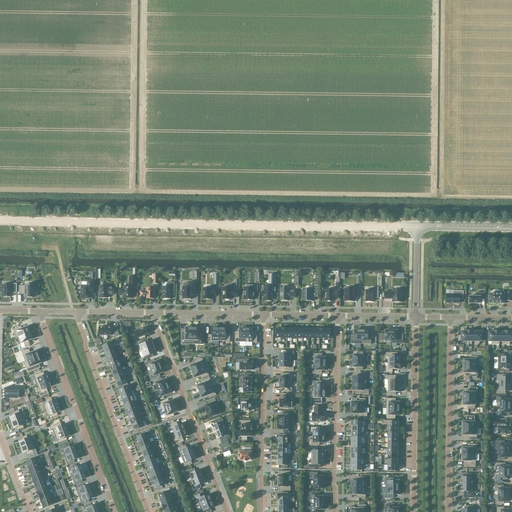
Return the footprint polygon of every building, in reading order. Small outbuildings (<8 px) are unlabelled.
[(352,238),(356,238),(357,239),(362,239),(361,231),(352,232),(352,238)] [(123,290),(119,290),(119,295),(123,295),(123,298),(132,298),(132,294),(133,294),(133,290),(132,290),(132,287),(132,284),(136,284),(136,276),(129,276),(129,284),(129,286),(123,286),(123,290)] [(87,286),(81,286),(81,287),(80,290),(81,290),(81,298),(90,298),(90,294),(93,294),(94,281),(87,281),(87,286)] [(167,287),(163,287),(162,299),(171,299),(171,295),(174,295),(174,283),(167,282),(167,287)] [(182,291),(179,291),(179,296),(182,296),(182,299),(191,299),(191,295),(195,295),(195,282),(188,282),(188,287),(182,287),(182,291)] [(10,285),(1,285),(1,297),(10,297),(10,292),(11,292),(11,293),(16,293),(16,284),(10,284),(10,285)] [(18,286),(18,294),(22,294),(22,293),(24,293),(24,297),(32,297),(32,296),(33,296),(34,290),(33,290),(33,285),(24,285),(24,286),(18,286)] [(253,288),(244,288),(244,292),(243,292),(243,296),(244,296),(244,300),(253,300),(253,296),(254,296),(254,292),(257,292),(258,285),(253,285),(253,288)] [(100,286),(99,298),(107,298),(107,295),(114,295),(114,288),(108,287),(108,286),(100,286)] [(344,289),(344,301),(354,302),(354,297),(355,297),(355,296),(357,296),(357,297),(358,286),(351,286),(351,289),(344,289)] [(313,290),(302,290),(302,301),(313,301),(313,297),(317,297),(318,287),(313,287),(313,290)] [(211,288),(203,288),(203,299),(211,300),(211,295),(213,295),(213,296),(216,296),(216,290),(211,290),(211,288)] [(231,288),(223,288),(222,300),(231,300),(231,296),(232,296),(232,297),(237,297),(237,290),(231,290),(231,288)] [(264,292),(262,292),(262,296),(264,296),(264,300),(272,300),(272,288),(264,288),(264,292)] [(288,289),(280,288),(280,301),(288,301),(288,298),(295,298),(295,291),(288,291),(288,289)] [(372,291),(366,291),(366,302),(373,302),(373,298),(374,298),(378,299),(378,288),(372,288),(372,291)] [(146,291),(140,291),(140,298),(146,298),(146,299),(146,298),(150,298),(150,299),(154,299),(154,298),(155,298),(155,291),(154,291),(154,289),(146,289),(146,291)] [(325,291),(324,291),(324,296),(325,296),(325,301),(333,301),(333,298),(338,298),(338,291),(333,291),(333,290),(325,290),(325,291)] [(401,290),(393,290),(393,292),(385,292),(385,299),(390,299),(390,298),(393,298),(392,302),(401,302),(401,296),(403,296),(403,292),(401,292),(401,290)] [(451,303),(455,303),(459,303),(459,299),(463,300),(463,291),(453,291),(452,294),(446,294),(446,303),(451,303)] [(477,297),(469,297),(469,303),(480,303),(480,298),(483,298),(483,292),(477,292),(477,297)] [(504,294),(490,294),(489,294),(489,296),(488,296),(488,299),(489,299),(489,303),(489,304),(494,304),(498,304),(503,304),(504,304),(504,303),(504,300),(506,300),(506,301),(511,301),(511,292),(506,292),(506,295),(504,295),(504,294)] [(103,327),(99,327),(99,335),(111,335),(114,335),(115,337),(119,335),(117,329),(113,331),(111,331),(111,327),(107,327),(103,326),(103,327)] [(18,327),(12,329),(15,338),(17,338),(17,337),(29,333),(28,331),(27,327),(19,330),(18,327)] [(140,328),(135,330),(135,331),(137,338),(138,338),(139,340),(145,338),(144,335),(148,334),(146,327),(140,329),(140,328)] [(189,327),(186,327),(186,328),(185,328),(185,331),(181,331),(181,339),(185,339),(185,342),(192,342),(192,328),(189,328),(189,327)] [(195,328),(192,328),(192,342),(199,342),(199,340),(203,340),(203,332),(199,331),(199,328),(199,327),(195,327),(195,328)] [(235,342),(246,342),(246,329),(244,329),(244,327),(240,327),(240,328),(239,328),(239,332),(238,333),(235,333),(235,342)] [(212,341),(219,341),(219,328),(212,328),(212,335),(208,335),(207,342),(212,342),(212,341)] [(219,328),(219,341),(225,341),(225,342),(230,342),(230,335),(225,335),(225,328),(219,328)] [(246,329),(246,342),(257,342),(257,333),(253,333),(252,333),(252,329),(251,329),(251,328),(248,328),(248,329),(246,329)] [(351,337),(351,344),(361,344),(361,330),(354,330),(354,337),(351,337)] [(367,330),(361,330),(361,344),(371,344),(371,337),(367,337),(367,330)] [(383,334),(379,333),(378,341),(391,341),(391,331),(385,331),(385,334),(383,334)] [(397,331),(391,331),(391,341),(403,341),(403,334),(399,334),(397,334),(397,331)] [(466,344),(466,331),(466,332),(461,332),(461,335),(458,335),(458,341),(466,341),(466,344)] [(29,333),(17,337),(17,338),(20,344),(23,342),(25,347),(29,345),(28,342),(27,341),(31,339),(30,335),(29,333)] [(147,340),(139,343),(140,346),(142,351),(153,347),(151,341),(148,342),(147,340)] [(112,342),(102,346),(104,351),(114,348),(112,342)] [(153,347),(142,351),(144,357),(145,360),(154,356),(153,354),(155,353),(153,347)] [(114,348),(104,351),(106,356),(116,353),(114,348)] [(27,350),(21,352),(25,362),(26,362),(38,357),(37,354),(38,354),(37,351),(36,351),(29,354),(27,350)] [(292,361),(292,354),(293,354),(293,351),(286,351),(286,354),(280,354),(279,361),(292,361)] [(363,352),(356,352),(356,355),(353,355),(353,358),(352,358),(351,361),(362,361),(363,352)] [(116,353),(106,356),(108,361),(118,358),(116,353)] [(392,353),(386,353),(385,359),(388,359),(388,363),(400,363),(399,363),(399,356),(392,356),(392,353)] [(320,354),(312,354),(312,358),(313,358),(313,364),(325,364),(325,361),(326,361),(327,358),(326,358),(326,357),(320,357),(320,354)] [(504,354),(498,354),(498,363),(510,363),(510,362),(511,362),(511,359),(511,357),(504,357),(504,354)] [(471,360),(463,360),(463,366),(477,367),(478,356),(471,356),(471,360)] [(38,357),(26,362),(28,368),(30,367),(32,371),(39,368),(37,364),(40,363),(39,360),(40,360),(39,357),(38,357)] [(118,358),(108,361),(110,366),(119,363),(118,358)] [(191,370),(192,372),(205,367),(202,358),(200,358),(196,360),(197,363),(189,366),(190,367),(189,367),(190,370),(191,370)] [(245,359),(235,359),(235,363),(239,363),(239,370),(242,370),(247,371),(247,370),(252,370),(252,363),(247,363),(247,362),(245,362),(245,359)] [(152,360),(144,363),(146,366),(149,367),(151,370),(161,367),(160,364),(161,364),(160,361),(159,362),(159,361),(153,363),(152,360)] [(292,367),(292,361),(279,361),(279,363),(278,363),(278,367),(279,367),(286,367),(286,371),(293,371),(293,367),(292,367)] [(362,361),(351,361),(351,364),(352,364),(352,367),(355,367),(355,370),(362,370),(362,361)] [(119,363),(110,366),(112,371),(121,368),(119,363)] [(400,363),(388,363),(388,366),(385,366),(385,373),(392,373),(392,369),(399,369),(399,368),(400,368),(400,363)] [(498,363),(498,372),(504,372),(504,369),(510,369),(510,368),(511,368),(511,365),(510,365),(510,363),(498,363)] [(325,364),(313,364),(313,370),(312,370),(312,374),(320,374),(320,370),(325,370),(326,370),(326,366),(325,366),(325,364)] [(477,367),(463,366),(463,369),(462,369),(462,372),(463,372),(463,373),(471,373),(471,377),(477,377),(477,367)] [(161,367),(151,370),(152,374),(149,377),(151,380),(159,377),(158,374),(163,372),(164,371),(162,368),(162,369),(161,367)] [(205,367),(192,372),(193,375),(192,375),(193,378),(194,378),(201,376),(202,378),(209,376),(205,367)] [(121,368),(112,371),(114,376),(123,373),(121,368)] [(43,372),(33,375),(37,385),(48,381),(47,379),(46,375),(44,376),(43,372)] [(126,372),(114,376),(116,381),(125,378),(124,375),(127,374),(126,372)] [(279,377),(279,383),(289,383),(292,383),(292,373),(281,373),(280,377),(279,377)] [(366,373),(359,373),(359,377),(352,377),(352,384),(364,384),(364,380),(366,380),(366,373)] [(249,375),(242,374),(242,378),(244,378),(243,383),(240,383),(240,387),(243,387),(243,392),(252,392),(252,378),(249,378),(249,375)] [(503,375),(496,375),(496,381),(498,381),(497,384),(510,384),(510,378),(503,378),(503,375)] [(394,376),(387,376),(387,379),(388,379),(387,386),(400,386),(400,384),(401,385),(401,381),(400,381),(400,379),(394,379),(394,376)] [(125,378),(116,381),(118,387),(127,383),(125,378)] [(198,389),(199,392),(213,387),(209,378),(202,381),(203,383),(197,386),(196,387),(198,390),(198,389)] [(167,379),(152,385),(155,391),(168,386),(167,384),(168,383),(167,379)] [(48,381),(37,385),(40,394),(47,391),(46,388),(50,387),(49,383),(48,381)] [(320,381),(312,381),(312,385),(313,385),(313,391),(325,391),(325,388),(327,388),(327,385),(320,385),(320,381)] [(289,383),(279,383),(279,388),(280,388),(280,392),(292,392),(292,388),(289,388),(289,383)] [(364,384),(352,384),(352,390),(359,390),(359,394),(368,394),(368,390),(366,390),(366,387),(364,387),(364,384)] [(510,384),(497,384),(497,388),(496,388),(496,394),(503,394),(503,391),(510,391),(510,384)] [(130,385),(119,390),(121,395),(130,391),(132,391),(130,385)] [(168,386),(155,391),(157,398),(172,392),(170,388),(169,389),(168,386)] [(400,386),(387,386),(387,392),(386,392),(386,396),(394,396),(394,392),(400,392),(400,390),(401,390),(401,387),(400,387),(400,386)] [(213,387),(199,392),(200,394),(199,394),(201,398),(201,397),(202,398),(209,395),(210,398),(216,395),(213,387)] [(4,388),(4,398),(9,398),(9,395),(18,396),(18,388),(4,388)] [(470,392),(463,392),(462,399),(477,399),(477,388),(470,388),(470,392)] [(130,391),(121,395),(123,400),(132,396),(130,391)] [(325,391),(313,391),(313,397),(312,397),(312,404),(322,404),(322,401),(320,401),(320,398),(326,398),(326,395),(325,395),(325,391)] [(290,400),(290,395),(282,395),(282,398),(283,398),(283,400),(279,400),(279,408),(283,408),(283,409),(288,409),(288,408),(292,408),(292,400),(290,400)] [(132,396),(123,400),(125,405),(134,401),(132,396)] [(506,396),(497,396),(496,406),(510,406),(510,404),(511,404),(511,401),(510,401),(510,400),(506,400),(506,396)] [(51,398),(44,400),(46,404),(45,404),(47,409),(58,406),(55,400),(52,401),(51,398)] [(240,403),(240,410),(244,410),(244,412),(249,412),(249,410),(252,410),(252,407),(253,407),(253,404),(252,404),(252,403),(248,403),(248,399),(240,398),(240,403)] [(214,399),(207,402),(208,405),(205,406),(206,410),(207,413),(209,417),(217,415),(212,404),(216,402),(214,399)] [(359,402),(351,402),(351,405),(352,405),(352,408),(365,408),(365,399),(359,399),(359,402)] [(394,399),(386,399),(386,409),(399,409),(399,407),(400,407),(400,403),(399,403),(399,402),(394,402),(394,399)] [(477,399),(462,399),(462,405),(468,405),(468,409),(475,409),(475,399),(477,399)] [(166,400),(159,402),(163,411),(176,406),(174,400),(167,403),(166,400)] [(134,401),(125,405),(126,410),(136,406),(134,401)] [(58,406),(47,409),(49,415),(50,415),(51,418),(57,416),(56,413),(60,411),(58,406)] [(136,406),(126,410),(128,415),(140,411),(138,406),(136,406)] [(176,406),(163,411),(166,419),(172,417),(171,414),(178,411),(176,406)] [(510,406),(496,406),(496,416),(506,416),(506,413),(510,413),(510,412),(511,412),(511,409),(510,409),(510,406)] [(314,407),(314,413),(312,413),(312,421),(313,421),(313,422),(314,422),(317,423),(318,422),(318,421),(325,421),(325,413),(321,413),(321,407),(314,407)] [(365,408),(352,408),(352,413),(358,413),(358,417),(367,417),(367,413),(365,413),(365,408)] [(400,414),(400,411),(399,411),(399,409),(386,409),(386,419),(394,419),(394,415),(399,415),(399,414),(400,414)] [(12,416),(8,417),(11,423),(23,418),(21,412),(19,413),(18,410),(11,413),(12,416)] [(140,411),(128,415),(130,420),(140,417),(142,416),(140,411)] [(293,412),(284,412),(284,416),(279,415),(279,419),(280,419),(279,423),(293,423),(293,412)] [(477,429),(477,422),(474,422),(474,416),(466,416),(466,422),(462,422),(462,423),(461,423),(461,426),(462,426),(462,429),(477,429)] [(140,417),(130,420),(132,425),(142,422),(140,417)] [(23,418),(11,423),(13,428),(16,427),(17,430),(24,428),(22,425),(25,424),(23,418)] [(217,424),(212,426),(215,432),(226,428),(225,424),(222,425),(220,418),(215,420),(217,424)] [(251,430),(251,425),(250,425),(250,421),(239,420),(239,425),(240,425),(240,430),(240,431),(251,431),(251,430)] [(494,427),(498,427),(498,434),(501,434),(501,435),(505,435),(505,434),(509,434),(509,425),(506,425),(506,420),(494,420),(494,427)] [(142,422),(132,425),(134,430),(144,427),(142,422)] [(185,430),(182,423),(176,426),(174,422),(168,425),(170,431),(173,430),(174,434),(185,430)] [(60,423),(54,425),(55,428),(54,428),(56,434),(67,430),(65,424),(61,426),(60,423)] [(293,423),(279,423),(279,426),(278,430),(284,430),(283,433),(293,433),(293,423)] [(226,428),(215,432),(217,439),(222,437),(224,443),(228,441),(225,433),(227,432),(226,428)] [(317,428),(311,428),(311,433),(313,433),(313,437),(324,437),(324,431),(317,431),(317,428)] [(476,440),(477,429),(462,429),(462,431),(461,431),(461,434),(462,434),(462,435),(470,435),(470,440),(476,440)] [(67,430),(56,434),(59,440),(59,439),(60,443),(66,440),(65,437),(69,436),(67,430)] [(187,436),(185,430),(174,434),(175,437),(173,438),(175,445),(182,442),(180,438),(187,436)] [(251,437),(251,431),(240,431),(240,436),(239,436),(239,441),(247,441),(247,437),(251,437)] [(139,436),(137,437),(139,442),(147,439),(145,434),(142,435),(142,434),(139,435),(139,436)] [(21,441),(18,442),(20,448),(33,443),(30,437),(27,438),(26,435),(20,437),(21,441)] [(290,444),(290,435),(280,435),(280,438),(278,438),(278,443),(287,444),(290,444)] [(324,437),(313,437),(313,440),(310,440),(310,446),(317,446),(317,443),(324,443),(324,437)] [(147,439),(139,442),(141,447),(149,444),(151,444),(149,438),(147,439)] [(502,441),(495,441),(495,451),(509,451),(509,444),(502,444),(502,441)] [(33,443),(20,448),(22,453),(26,452),(27,455),(33,453),(32,450),(35,448),(33,443)] [(149,444),(141,447),(142,452),(151,449),(149,444)] [(462,452),(462,454),(475,455),(475,444),(468,444),(468,448),(462,448),(461,448),(461,452),(462,452)] [(67,445),(61,447),(62,450),(63,450),(66,455),(66,456),(75,452),(73,446),(68,448),(67,445)] [(183,446),(177,448),(178,452),(180,451),(182,457),(193,453),(191,447),(185,449),(183,446)] [(316,449),(310,448),(310,452),(312,452),(312,458),(324,458),(324,452),(316,452),(316,449)] [(151,449),(142,452),(144,457),(153,454),(151,449)] [(242,451),(238,451),(238,455),(239,455),(239,460),(243,460),(243,461),(247,461),(247,460),(251,460),(251,459),(252,459),(252,457),(251,457),(251,452),(242,452),(242,451)] [(509,451),(495,451),(495,460),(502,460),(502,457),(509,457),(509,451)] [(66,455),(63,456),(66,463),(67,465),(74,463),(73,460),(78,458),(75,452),(66,456),(66,455)] [(193,453),(182,457),(184,463),(183,463),(184,467),(191,465),(189,461),(196,459),(193,453)] [(153,454),(144,457),(146,462),(155,459),(153,454)] [(475,455),(462,454),(462,457),(461,457),(461,460),(462,460),(462,461),(464,461),(464,463),(463,467),(475,467),(475,455)] [(36,458),(25,462),(27,467),(38,463),(37,460),(40,458),(40,456),(35,457),(36,458)] [(324,465),(324,458),(312,458),(309,458),(309,464),(309,467),(316,468),(316,465),(324,465)] [(155,459),(146,462),(148,467),(156,464),(155,459)] [(287,460),(278,460),(278,465),(280,465),(280,469),(287,469),(287,460)] [(38,463),(27,467),(29,472),(41,468),(41,465),(37,467),(36,464),(38,463)] [(156,464),(148,467),(150,472),(160,469),(158,463),(156,464)] [(505,463),(496,463),(495,469),(498,469),(500,471),(500,473),(509,473),(509,472),(510,472),(510,467),(509,467),(509,466),(505,466),(505,463)] [(75,465),(67,467),(68,470),(71,469),(73,475),(83,472),(80,465),(76,467),(75,465)] [(41,468),(29,472),(31,477),(41,474),(40,471),(43,469),(43,467),(41,468)] [(160,469),(150,472),(152,478),(160,474),(160,475),(162,474),(160,469)] [(190,477),(191,480),(202,476),(200,470),(193,473),(192,469),(186,472),(188,478),(190,477)] [(288,481),(288,476),(290,476),(290,471),(279,471),(279,475),(278,475),(278,481),(288,481)] [(73,475),(71,476),(73,482),(74,485),(81,482),(80,480),(85,478),(83,472),(73,475)] [(317,473),(310,473),(310,479),(314,479),(314,489),(323,489),(323,484),(324,484),(324,480),(323,480),(323,476),(317,476),(317,473)] [(461,477),(461,484),(474,484),(474,480),(471,480),(471,473),(466,473),(466,477),(461,477)] [(495,476),(495,482),(505,482),(505,479),(509,479),(509,478),(510,478),(510,474),(509,474),(509,473),(500,473),(500,475),(498,476),(495,476)] [(41,474),(31,477),(33,482),(45,478),(44,475),(41,477),(40,474),(41,474)] [(160,474),(152,478),(154,483),(162,479),(160,475),(160,474)] [(198,485),(205,483),(202,476),(191,480),(192,481),(193,484),(191,485),(193,491),(199,488),(198,485)] [(45,478),(33,482),(35,487),(46,483),(45,480),(48,479),(47,477),(45,478)] [(365,488),(365,477),(358,477),(358,481),(351,481),(351,488),(365,488)] [(391,478),(384,478),(384,484),(385,484),(386,488),(398,488),(398,481),(391,481),(391,478)] [(162,479),(154,483),(156,488),(159,487),(159,488),(162,487),(162,486),(166,484),(164,479),(162,479)] [(288,486),(288,481),(278,481),(278,487),(279,487),(279,491),(290,491),(290,486),(288,486)] [(46,483),(35,487),(37,492),(51,487),(50,485),(47,486),(46,483)] [(82,484),(74,487),(75,490),(78,496),(90,491),(88,485),(83,487),(82,484)] [(474,484),(461,484),(461,489),(461,491),(466,491),(466,498),(471,498),(471,491),(473,492),(474,484)] [(502,485),(495,486),(495,491),(497,491),(497,495),(509,495),(509,488),(502,489),(502,485)] [(51,487),(37,492),(39,497),(49,493),(48,491),(52,489),(51,487)] [(365,498),(365,488),(351,488),(351,495),(358,495),(358,498),(365,498)] [(398,488),(386,488),(386,494),(384,494),(384,499),(392,498),(392,495),(393,495),(398,494),(398,488)] [(90,491),(78,496),(80,502),(81,505),(89,502),(88,499),(92,498),(90,491)] [(170,491),(158,495),(160,500),(172,496),(170,491)] [(49,493),(39,497),(41,502),(50,499),(55,497),(54,495),(50,496),(49,493)] [(320,493),(310,493),(310,500),(313,500),(314,500),(314,503),(324,503),(324,501),(325,501),(325,497),(324,497),(324,496),(320,496),(320,493)] [(212,501),(209,495),(204,497),(203,494),(195,497),(196,500),(198,499),(200,505),(212,501)] [(509,495),(497,495),(497,499),(495,499),(495,505),(502,505),(502,502),(509,502),(509,495)] [(172,496),(160,500),(162,505),(172,501),(170,497),(172,496)] [(50,499),(41,502),(43,508),(52,504),(52,505),(56,503),(55,501),(51,502),(50,499)] [(172,501),(162,505),(164,510),(174,507),(172,501)] [(209,511),(208,509),(214,507),(212,501),(200,505),(202,511),(201,511),(209,511)] [(324,503),(314,503),(314,505),(313,506),(311,507),(310,511),(319,511),(320,510),(324,510),(324,509),(325,508),(325,505),(324,505),(324,503)]
